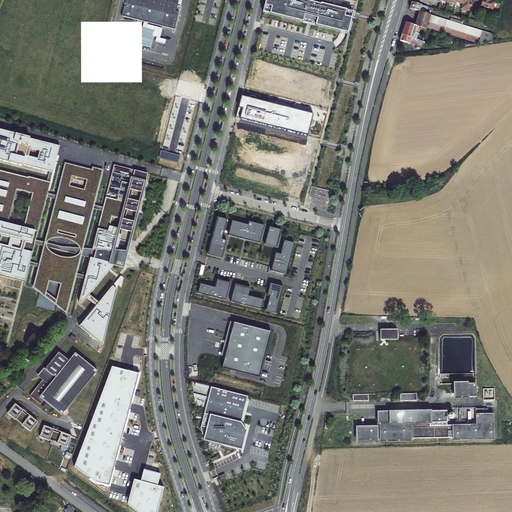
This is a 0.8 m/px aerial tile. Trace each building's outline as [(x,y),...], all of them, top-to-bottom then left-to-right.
[(126,0),(125,7),(126,7),(125,10),(124,9),(122,19),(144,24),(143,30),(131,27),(128,41),(132,42),(131,45),(151,50),(154,40),(153,40),(154,33),(146,31),(148,25),(175,32),(179,13),(180,14),(182,7),(178,6),(179,0),(126,0)] [(356,0),(266,0),(264,13),(348,33),(356,0)] [(429,0),(429,1),(440,4),(440,1),(455,6),(456,3),(463,5),(462,9),(469,12),(470,8),(471,5),(473,6),(474,1),(472,0),(429,0)] [(479,0),(483,1),(480,8),(486,10),(488,11),(493,12),(495,4),(490,3),(491,0),(479,0)] [(412,2),(410,8),(415,10),(419,11),(426,13),(428,8),(421,5),(416,4),(412,2)] [(483,32),(458,24),(449,21),(426,13),(419,11),(415,25),(416,26),(427,29),(429,22),(481,38),(480,43),(493,41),(494,36),(483,32)] [(460,18),(451,15),(449,21),(458,24),(460,18)] [(406,23),(403,34),(409,36),(410,32),(414,33),(416,26),(415,25),(406,23)] [(403,34),(400,42),(410,45),(411,41),(418,43),(417,47),(421,48),(422,47),(425,48),(427,42),(409,36),(403,34)] [(312,114),(241,96),(236,117),(308,134),(312,114)] [(0,160),(22,165),(22,164),(49,171),(52,171),(58,145),(29,138),(29,137),(0,129),(0,160)] [(93,170),(65,163),(57,195),(56,198),(46,242),(45,247),(40,265),(39,268),(34,289),(43,292),(43,289),(46,289),(48,282),(62,286),(57,303),(56,307),(67,309),(75,277),(76,273),(80,256),(82,248),(92,207),(93,204),(102,170),(93,167),(93,170)] [(131,167),(114,163),(103,207),(102,210),(93,249),(90,258),(86,276),(85,279),(79,303),(82,305),(87,299),(96,307),(80,328),(103,346),(117,290),(112,287),(99,304),(89,296),(113,265),(124,268),(127,256),(138,210),(137,210),(144,181),(146,181),(148,172),(143,170),(143,171),(130,168),(131,167)] [(0,234),(1,235),(0,239),(0,273),(25,280),(29,265),(30,262),(34,244),(35,240),(46,196),(47,192),(44,192),(47,180),(27,176),(27,177),(0,170),(0,234)] [(52,171),(49,171),(47,180),(44,192),(47,192),(46,196),(56,198),(57,195),(48,193),(47,192),(52,171)] [(227,219),(217,217),(207,255),(222,259),(227,240),(222,239),(227,219)] [(248,225),(232,221),(228,236),(244,240),(245,238),(249,239),(249,241),(259,243),(264,225),(249,222),(248,225)] [(281,230),(269,227),(264,245),(276,248),(281,230)] [(286,275),(294,243),(284,240),(280,254),(275,253),(271,271),(286,275)] [(93,249),(82,248),(80,256),(90,258),(93,249)] [(113,285),(117,290),(118,287),(121,289),(123,278),(121,276),(113,285)] [(215,287),(200,284),(198,294),(226,301),(230,282),(217,279),(215,287)] [(276,313),(283,287),(270,283),(267,295),(269,296),(266,311),(276,313)] [(250,288),(235,284),(230,302),(261,310),(263,300),(248,296),(250,288)] [(43,292),(34,289),(34,291),(66,315),(67,309),(56,307),(57,303),(43,292)] [(271,332),(230,321),(221,356),(225,357),(222,368),(231,371),(230,372),(259,379),(271,332)] [(398,330),(381,330),(381,341),(385,341),(385,339),(398,339),(398,330)] [(97,372),(75,354),(69,362),(59,353),(46,370),(44,368),(38,376),(43,380),(31,396),(41,405),(44,400),(63,415),(97,372)] [(118,369),(112,367),(75,467),(97,482),(110,486),(133,396),(139,374),(118,369)] [(455,385),(468,385),(468,384),(453,384),(453,400),(468,400),(468,398),(455,398),(455,385)] [(476,398),(475,385),(468,385),(455,385),(455,398),(468,398),(476,398)] [(248,396),(211,387),(201,428),(204,439),(242,449),(247,431),(241,422),(248,396)] [(23,412),(15,406),(8,416),(17,422),(17,420),(24,425),(23,426),(32,432),(38,422),(30,416),(29,418),(22,413),(23,412)] [(443,425),(442,411),(375,412),(375,439),(408,439),(408,438),(448,437),(448,439),(490,439),(489,414),(479,414),(479,409),(472,409),(472,425),(443,425)] [(373,425),(352,425),(352,441),(373,441),(373,425)] [(55,429),(45,426),(41,437),(50,441),(51,439),(59,442),(58,444),(68,447),(72,436),(62,432),(62,434),(54,431),(55,429)] [(160,474),(144,470),(141,481),(134,480),(128,501),(128,504),(137,511),(157,511),(164,488),(157,486),(160,474)]
